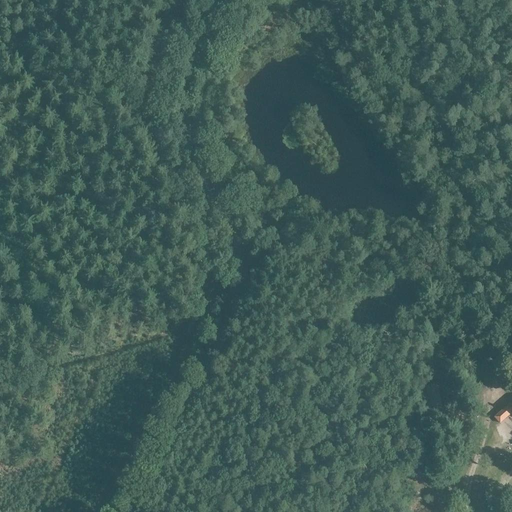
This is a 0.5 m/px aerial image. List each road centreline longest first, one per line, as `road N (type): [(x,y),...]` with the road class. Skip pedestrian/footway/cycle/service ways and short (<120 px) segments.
road 1 (unclassified): [(129,511),(243,287),(238,251),(186,140),(180,101),(197,55),(233,0)]
road 2 (track): [(181,0),(150,74),(147,116),(202,257),(187,339)]
road 3 (track): [(187,339),(98,511)]
road 4 (track): [(0,377),(174,334),(187,339)]
